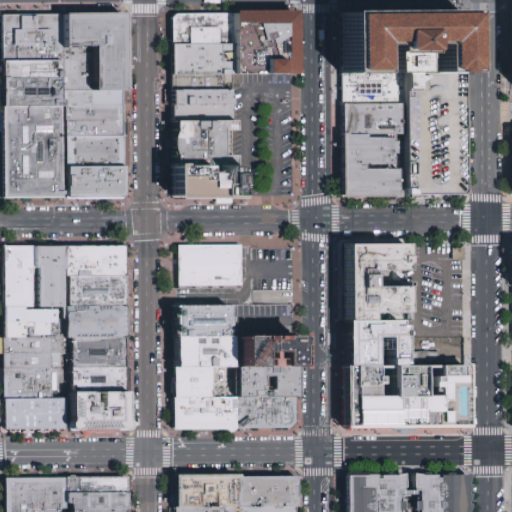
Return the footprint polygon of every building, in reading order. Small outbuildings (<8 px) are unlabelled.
[(173,47),(172,18),(177,14),(237,13),(237,46),(219,46),(173,47)] [(237,76),(236,62),(237,46),(237,13),(292,13),(291,76),(237,76)] [(383,51),(383,43),(367,43),(367,73),(340,74),(340,15),(458,14),(458,73),(432,73),(432,42),(414,42),(414,51),(383,51)] [(124,92),(62,93),(62,80),(62,60),(61,16),(123,15),(124,92)] [(62,60),(3,61),(3,16),(61,16),(62,60)] [(173,77),(173,47),(219,46),(219,63),(236,62),(237,76),(231,76),(173,77)] [(383,51),(414,51),(414,73),(399,73),(383,73),(383,51)] [(4,80),(3,61),(62,60),(62,80),(4,80)] [(383,73),(399,73),(400,104),(397,104),(340,104),(340,74),(367,73),(383,73)] [(414,73),(432,73),(458,73),(460,73),(461,195),(400,195),(400,104),(399,73),(414,73)] [(231,76),(231,92),(173,92),(173,77),(231,76)] [(4,110),(4,80),(62,80),(62,93),(62,109),(4,110)] [(124,108),(62,109),(62,93),(124,92),(124,108)] [(231,92),(231,108),(173,108),(173,92),(231,92)] [(363,135),(339,135),(339,104),(340,104),(397,104),(397,135),(363,135)] [(124,136),(62,137),(62,109),(124,108),(124,136)] [(231,129),(173,128),(173,108),(231,108),(231,129)] [(62,137),(63,167),(63,198),(4,199),(4,110),(62,109),(62,137)] [(172,165),(173,128),(231,129),(235,129),(235,166),(172,165)] [(339,166),(339,135),(363,135),(363,138),(388,138),(388,165),(361,165),(339,166)] [(124,136),(125,167),(63,167),(62,137),(124,136)] [(234,198),(234,193),(235,166),(172,165),(172,197),(234,198)] [(339,166),(339,196),(394,195),(394,169),(361,170),(361,165),(339,166)] [(125,167),(125,194),(120,197),(63,198),(63,167),(125,167)] [(371,314),(346,314),(346,239),(405,239),(405,263),(371,263),(371,280),(406,280),(406,306),(371,306),(371,314)] [(62,278),(62,248),(124,247),(124,278),(62,278)] [(242,248),(241,288),(200,288),(177,288),(176,248),(200,247),(242,248)] [(62,278),(62,308),(62,309),(57,309),(3,309),(3,248),(62,248),(62,278)] [(124,308),(62,308),(62,278),(124,278),(124,308)] [(228,307),(228,330),(173,330),(173,307),(228,307)] [(79,341),(71,340),(61,340),(57,340),(57,309),(62,309),(62,308),(124,308),(124,341),(79,341)] [(3,309),(2,340),(57,340),(57,309),(3,309)] [(346,314),(347,365),(405,365),(405,314),(371,314),(346,314)] [(239,330),(294,329),(294,364),(281,364),(281,346),(264,346),(264,364),(240,364),(239,330)] [(173,330),(228,330),(239,330),(240,364),(211,364),(173,364),(173,330)] [(57,340),(61,340),(61,369),(52,369),(3,369),(2,340),(57,340)] [(124,369),(71,370),(71,340),(79,341),(124,341),(124,369)] [(173,399),(173,364),(211,364),(211,399),(173,399)] [(235,399),(211,399),(211,364),(240,364),(264,364),(281,364),(294,364),(294,399),(235,399)] [(347,427),(347,365),(405,365),(469,366),(468,428),(347,427)] [(52,369),(52,400),(3,400),(3,369),(52,369)] [(124,369),(125,389),(72,390),(71,370),(124,369)] [(75,421),(73,422),(72,422),(70,421),(69,420),(68,418),(68,417),(69,415),(69,414),(70,413),(72,412),(72,390),(125,389),(125,413),(125,414),(126,415),(127,416),(127,418),(126,419),(126,421),(124,422),(123,422),(121,422),(119,421),(118,420),(118,419),(118,417),(78,418),(77,419),(76,420),(75,421)] [(173,430),(173,399),(211,399),(235,399),(235,422),(235,430),(173,430)] [(289,430),(235,430),(235,422),(235,399),(294,399),(294,424),(289,430)] [(3,426),(3,400),(52,400),(64,400),(64,426),(3,426)] [(341,472),(341,511),(400,511),(400,471),(341,472)] [(408,474),(407,511),(469,511),(470,475),(408,474)] [(59,494),(59,478),(122,477),(122,493),(59,494)] [(3,479),(3,511),(59,511),(59,508),(59,494),(59,478),(3,479)] [(180,478),(236,478),(236,506),(180,507),(180,478)] [(296,506),(236,506),(236,478),(296,478),(296,506)] [(59,508),(59,494),(122,493),(123,507),(59,508)]
